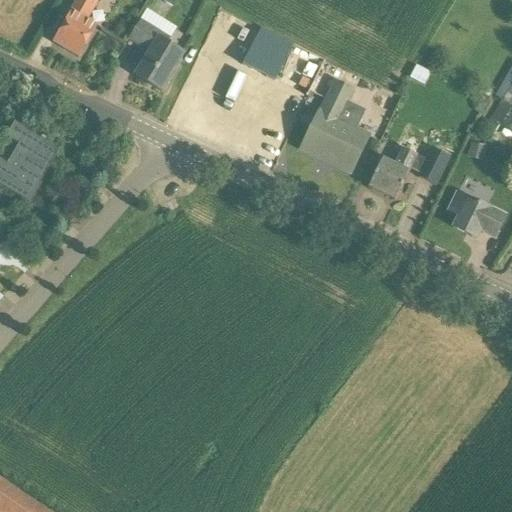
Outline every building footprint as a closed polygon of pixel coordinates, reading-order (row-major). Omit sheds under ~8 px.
[(78,59),(98,26),(86,19),(97,0),(79,0),(53,44),(78,59)] [(157,0),(172,8),(176,0),(157,0)] [(161,93),(185,55),(166,43),(170,37),(142,19),(128,41),(150,54),(136,78),(161,93)] [(326,61),(295,46),(261,30),(257,38),(239,29),(225,58),(308,98),(326,61)] [(511,67),(495,97),(511,107),(511,67)] [(340,120),(354,91),(336,82),(321,113),(320,113),(301,151),(303,152),(304,150),(333,165),(333,166),(351,175),(370,135),(340,120)] [(46,141),(42,139),(15,123),(6,138),(20,146),(8,165),(0,160),(0,185),(30,204),(40,186),(39,185),(43,178),(41,177),(45,170),(47,171),(59,151),(45,142),(46,141)] [(483,161),(485,147),(470,144),(468,159),(483,161)] [(395,201),(418,155),(402,148),(394,165),(383,160),(369,188),(395,201)] [(465,178),(459,189),(478,199),(484,187),(465,178)] [(496,240),(508,217),(459,192),(449,213),(459,218),(453,230),(476,241),(481,232),(496,240)] [(45,511),(0,480),(0,511),(45,511)]
